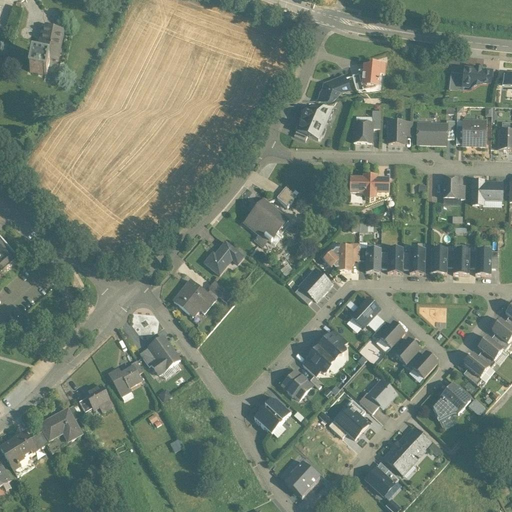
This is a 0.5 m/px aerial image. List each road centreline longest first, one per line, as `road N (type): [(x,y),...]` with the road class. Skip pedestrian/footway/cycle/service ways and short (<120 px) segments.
road 1 (residential): [(511,185),(283,174),(264,162)]
road 2 (residential): [(234,432),(352,303),(368,302)]
road 3 (residential): [(138,305),(264,162)]
road 4 (residential): [(326,511),(449,381)]
road 5 (residential): [(0,200),(123,319)]
road 6 (residential): [(138,305),(234,432)]
road 7 (residential): [(264,162),(326,20)]
road 8 (residential): [(502,308),(368,302)]
